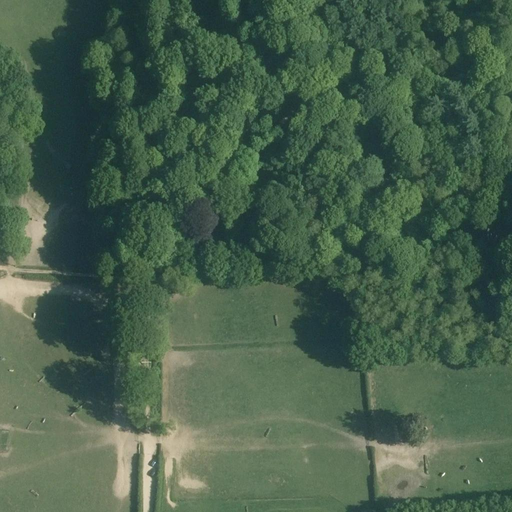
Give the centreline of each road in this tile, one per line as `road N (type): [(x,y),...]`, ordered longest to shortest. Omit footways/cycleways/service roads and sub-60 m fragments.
road 1 (track): [(145,0),(144,246)]
road 2 (track): [(144,281),(145,511)]
road 3 (track): [(0,271),(144,281)]
